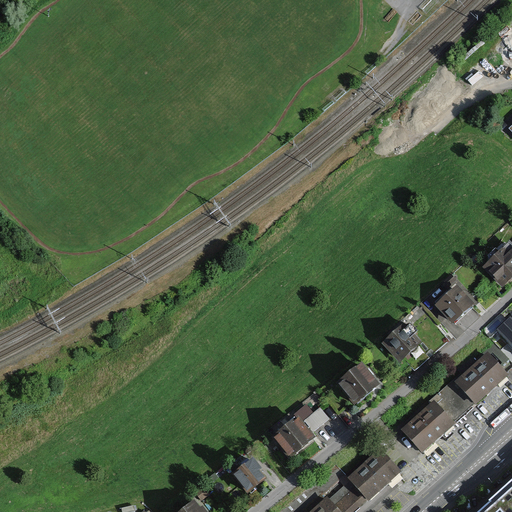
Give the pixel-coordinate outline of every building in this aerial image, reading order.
[(483,270),(500,288),(511,277),(511,253),(511,255),(506,250),(483,270)] [(460,288),(436,308),(451,327),(475,307),(460,288)] [(496,333),(511,350),(511,322),(510,324),(509,322),(496,333)] [(408,326),(382,347),(396,365),(423,344),(408,326)] [(464,376),(455,384),(468,398),(475,406),(508,377),(488,355),(464,376)] [(363,368),(337,388),(353,409),(379,390),(363,368)] [(429,402),(431,404),(433,402),(453,425),(475,406),(468,398),(455,384),(464,376),(461,373),(429,402)] [(431,404),(400,431),(420,454),(453,425),(433,402),(431,404)] [(312,432),(330,421),(322,408),(304,419),(312,432)] [(297,422),(271,442),(286,463),(313,442),(297,422)] [(366,502),(399,472),(380,451),(347,481),(349,483),(366,502)] [(251,464),(231,478),(245,498),(265,483),(251,464)] [(349,483),(328,502),(337,511),(355,511),(366,502),(349,483)] [(511,511),(511,486),(483,511),(511,511)] [(337,511),(328,502),(322,495),(303,511),(337,511)]
